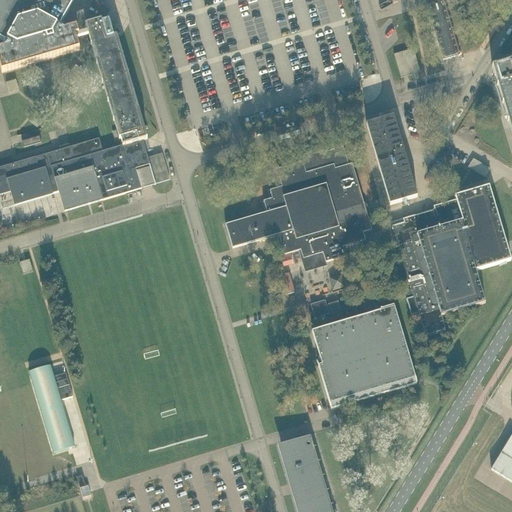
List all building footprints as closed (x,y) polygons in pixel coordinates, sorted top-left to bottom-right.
[(33,0),(8,7),(0,21),(0,40),(7,44),(3,50),(0,50),(0,65),(2,73),(80,51),(76,37),(79,36),(77,28),(66,31),(65,31),(65,30),(65,29),(64,28),(63,28),(62,28),(62,29),(61,28),(58,27),(66,12),(43,0),(33,0)] [(33,0),(43,0),(66,12),(63,0),(0,0),(0,44),(5,47),(7,44),(0,40),(0,21),(8,7),(33,0)] [(444,1),(427,6),(443,61),(460,56),(455,40),(444,1)] [(156,185),(148,158),(147,156),(147,153),(144,154),(141,142),(143,141),(146,140),(148,140),(145,132),(144,132),(139,114),(140,113),(139,113),(133,95),(134,94),(133,94),(128,76),(129,75),(128,75),(122,57),(123,56),(122,56),(117,38),(118,38),(117,37),(115,37),(114,36),(117,35),(120,35),(119,30),(117,31),(115,31),(113,32),(113,31),(112,26),(110,21),(109,22),(103,24),(102,21),(84,26),(89,42),(89,45),(91,45),(92,45),(98,63),(97,64),(98,64),(103,82),(103,83),(104,83),(109,101),(108,101),(108,102),(109,102),(115,120),(114,120),(114,121),(115,121),(120,139),(119,139),(120,140),(121,140),(123,146),(122,146),(103,152),(99,139),(70,148),(69,145),(60,148),(61,151),(18,163),(14,165),(0,168),(0,183),(8,181),(11,193),(15,206),(54,195),(53,194),(59,192),(65,212),(66,212),(67,211),(68,211),(89,205),(90,205),(91,205),(100,202),(101,202),(103,201),(140,190),(142,190),(141,189),(135,191),(129,172),(139,169),(149,166),(152,176),(150,177),(152,176),(155,185),(153,186),(156,185)] [(414,75),(418,74),(421,73),(414,49),(394,55),(401,79),(404,78),(408,76),(414,75)] [(511,61),(492,67),(495,76),(496,76),(496,77),(498,76),(499,79),(500,84),(499,84),(499,85),(498,85),(498,86),(499,85),(504,103),(503,103),(504,103),(509,120),(508,121),(509,121),(511,130),(511,61)] [(76,66),(69,74),(77,80),(84,72),(76,66)] [(420,84),(421,88),(440,83),(435,80),(420,84)] [(16,81),(6,83),(9,93),(19,91),(16,81)] [(406,88),(402,94),(421,88),(420,84),(406,88)] [(37,113),(30,122),(37,128),(44,120),(37,113)] [(417,198),(409,168),(408,166),(394,117),(380,121),(367,125),(390,206),(404,202),(417,198)] [(40,137),(22,142),(24,148),(42,143),(40,137)] [(250,218),(226,225),(233,249),(277,236),(279,235),(280,237),(281,243),(285,256),(299,252),(301,251),(303,259),(304,261),(305,263),(306,264),(307,265),(308,266),(309,267),(311,267),(312,268),(313,268),(315,268),(317,268),(318,267),(321,267),(322,266),(326,265),(326,263),(346,257),(344,250),(343,248),(366,241),(365,238),(364,236),(363,233),(372,231),(371,227),(371,226),(363,211),(368,209),(363,210),(362,208),(361,205),(364,204),(364,202),(352,165),(349,165),(344,148),(324,153),(318,155),(317,153),(315,154),(320,170),(311,172),(313,176),(307,178),(304,165),(302,162),(303,162),(302,162),(301,162),(297,164),(294,166),(290,167),(286,168),(281,169),(279,169),(277,169),(277,170),(278,170),(278,172),(282,188),(270,191),(272,199),(264,202),(267,213),(250,218)] [(162,154),(148,158),(156,185),(170,180),(168,175),(165,166),(162,154)] [(471,171),(485,179),(486,178),(490,170),(474,160),(468,169),(471,171)] [(141,189),(142,190),(145,189),(153,186),(155,185),(152,176),(150,177),(152,176),(149,166),(139,169),(129,172),(135,191),(141,189)] [(0,196),(11,193),(8,181),(0,183),(0,196)] [(456,197),(457,201),(478,271),(511,261),(509,253),(506,243),(489,187),(456,197)] [(478,271),(457,201),(434,207),(436,214),(408,222),(409,225),(403,226),(403,224),(396,226),(393,227),(398,245),(403,262),(406,273),(411,290),(413,295),(425,338),(447,332),(443,316),(486,304),(485,303),(475,271),(478,271)] [(103,241),(92,245),(109,303),(196,277),(195,271),(200,270),(195,252),(191,254),(187,240),(180,242),(174,222),(162,225),(165,236),(136,244),(133,233),(127,234),(125,228),(120,230),(118,225),(100,230),(103,241)] [(25,262),(20,263),(23,275),(33,272),(30,260),(25,262)] [(287,274),(279,277),(284,296),(293,294),(287,274)] [(331,314),(340,312),(337,302),(328,305),(331,314)] [(381,311),(381,312),(382,314),(376,316),(375,314),(368,316),(312,332),(321,361),(317,362),(328,399),(331,409),(335,409),(417,384),(394,307),(381,311)] [(51,366),(30,372),(55,454),(68,450),(76,448),(61,398),(72,395),(65,371),(54,375),(51,366)] [(333,511),(332,506),(336,505),(334,501),(331,503),(311,436),(310,437),(311,440),(313,448),(309,449),(305,450),(304,444),(302,444),(302,446),(298,446),(298,445),(295,445),(290,447),(290,449),(289,452),(289,453),(289,457),(289,462),(290,468),(290,470),(290,473),(291,478),(293,482),(293,483),(293,484),(294,487),(295,486),(297,490),(295,490),(297,493),(297,494),(301,502),(303,506),(305,511),(304,511),(333,511)] [(511,436),(511,437),(491,470),(511,482),(511,436)] [(311,440),(277,450),(295,511),(304,511),(305,511),(303,506),(301,502),(297,494),(297,493),(295,490),(297,490),(295,486),(294,487),(293,484),(293,483),(293,482),(291,478),(290,473),(290,470),(290,468),(289,462),(289,457),(289,453),(289,452),(290,449),(290,447),(295,445),(298,445),(298,446),(302,446),(302,444),(304,444),(305,450),(309,449),(313,448),(311,440)] [(77,478),(80,488),(86,487),(83,476),(77,478)]
